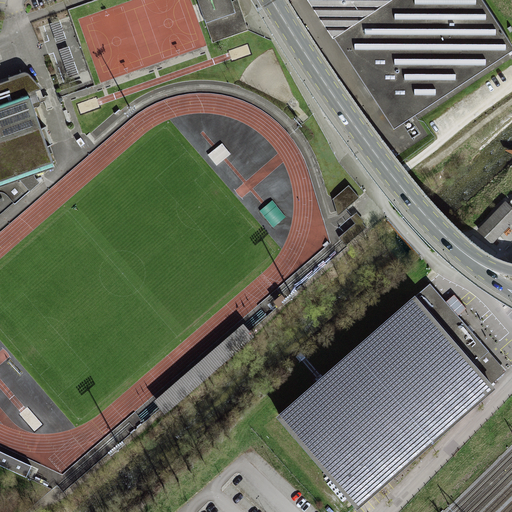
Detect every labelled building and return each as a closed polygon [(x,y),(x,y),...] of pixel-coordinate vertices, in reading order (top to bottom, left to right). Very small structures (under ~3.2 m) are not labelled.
[(230,0),(197,0),(212,42),(248,29),(237,0),(236,0),(231,2),(230,0)] [(308,0),(394,129),(511,51),(511,42),(483,0),(308,0)] [(59,20),(49,23),(56,43),(66,40),(59,20)] [(68,46),(59,50),(69,78),(78,75),(68,46)] [(0,188),(54,168),(29,93),(42,89),(24,72),(0,80),(0,214),(14,203),(7,195),(2,192),(0,192),(0,188)] [(359,197),(348,185),(332,199),(338,216),(359,197)] [(511,224),(511,206),(506,201),(475,233),(491,248),(511,224)] [(355,223),(339,238),(346,246),(366,228),(363,224),(365,222),(356,212),(350,218),(355,223)] [(511,377),(511,363),(440,281),(287,414),(365,504),(511,377)] [(243,324),(154,402),(165,414),(254,337),(243,324)] [(32,466),(0,451),(0,465),(26,478),(32,466)]
